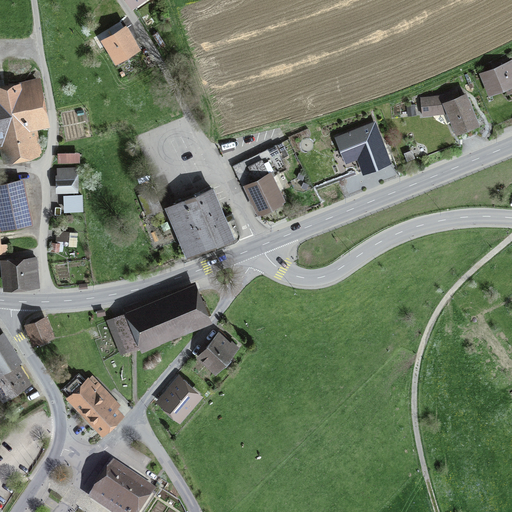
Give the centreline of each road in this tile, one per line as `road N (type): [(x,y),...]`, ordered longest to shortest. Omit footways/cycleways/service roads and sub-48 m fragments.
road 1 (track): [(437,511),(418,444),(416,366),(440,305),(511,235)]
road 2 (unclassified): [(257,246),(197,342),(94,458),(58,444)]
road 3 (unclassified): [(257,246),(119,0)]
road 4 (secondary): [(257,246),(277,268),(320,277),(408,229),(452,218),(511,218)]
road 5 (secondary): [(257,246),(511,144)]
road 6 (secondary): [(47,302),(121,293),(257,246)]
road 7 (unclassified): [(58,444),(58,403),(16,330),(10,300)]
road 8 (residential): [(45,168),(47,302)]
road 9 (residential): [(40,44),(53,126),(45,168)]
